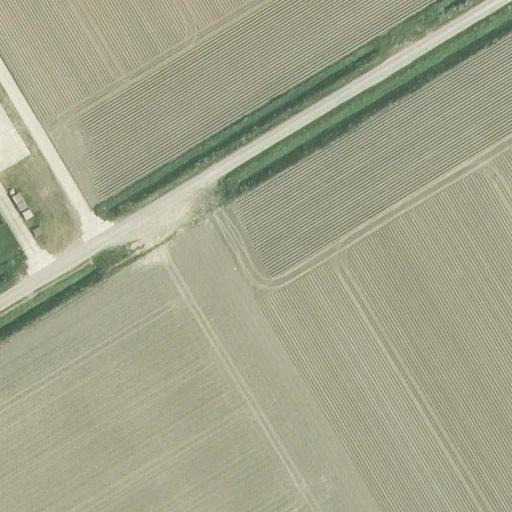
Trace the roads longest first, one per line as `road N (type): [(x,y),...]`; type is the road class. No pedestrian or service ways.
road 1 (unclassified): [(0,301),(498,0)]
road 2 (unknown): [(101,240),(0,70)]
